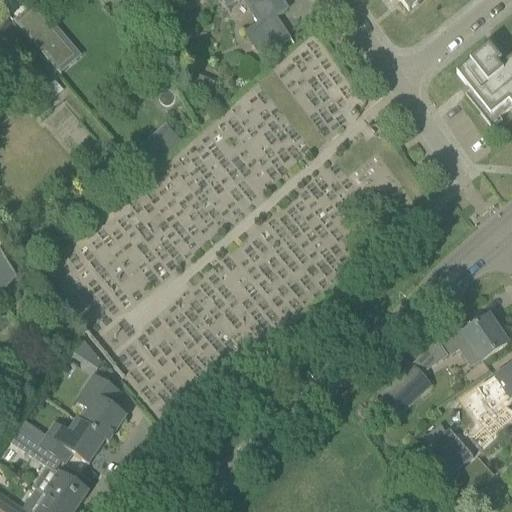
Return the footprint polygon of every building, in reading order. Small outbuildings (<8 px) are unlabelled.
[(273,19),(286,11),(278,0),(225,0),(229,5),(237,0),(245,0),(262,25),(248,34),(264,58),(291,41),(273,19)] [(387,0),(391,5),(397,0),(408,14),(408,13),(407,11),(414,4),(416,7),(424,0),(387,0)] [(74,60),(32,12),(16,25),(14,23),(14,22),(13,23),(60,78),(61,77),(60,76),(58,74),(74,60)] [(0,39),(9,23),(0,17),(0,39)] [(490,48),(458,75),(472,93),(467,97),(492,127),(511,110),(511,69),(506,74),(502,69),(501,70),(498,66),(502,63),(490,48)] [(144,59),(135,66),(144,77),(160,65),(151,53),(144,59)] [(46,68),(33,79),(44,92),(54,83),(57,81),(46,68)] [(195,76),(191,86),(210,94),(214,84),(195,76)] [(165,126),(129,158),(145,176),(181,144),(165,126)] [(0,250),(0,297),(17,279),(0,250)] [(435,334),(446,350),(450,357),(459,351),(470,368),(480,361),(482,364),(506,347),(488,320),(464,336),(454,321),(435,334)] [(436,344),(411,368),(420,377),(447,359),(436,344)] [(93,373),(101,363),(81,347),(73,357),(93,373)] [(411,368),(379,396),(398,417),(430,388),(420,377),(411,368)] [(483,431),(469,445),(481,458),(511,428),(511,419),(504,411),(502,408),(511,402),(511,403),(511,402),(511,368),(476,394),(489,412),(476,424),(483,431)] [(120,397),(93,379),(76,405),(89,414),(81,426),(105,443),(108,445),(125,420),(106,407),(115,395),(119,398),(120,397)] [(40,449),(62,464),(66,467),(66,466),(62,462),(68,453),(88,468),(105,443),(81,426),(78,424),(69,437),(55,427),(44,443),(40,449)] [(35,493),(65,511),(76,511),(88,496),(55,473),(62,464),(40,449),(31,444),(18,435),(10,446),(25,456),(24,456),(45,470),(31,490),(35,493)] [(455,439),(428,463),(448,484),(474,459),(455,439)] [(445,490),(461,506),(492,476),(477,460),(445,490)] [(0,511),(65,511),(35,493),(21,511),(0,497),(0,511)]
